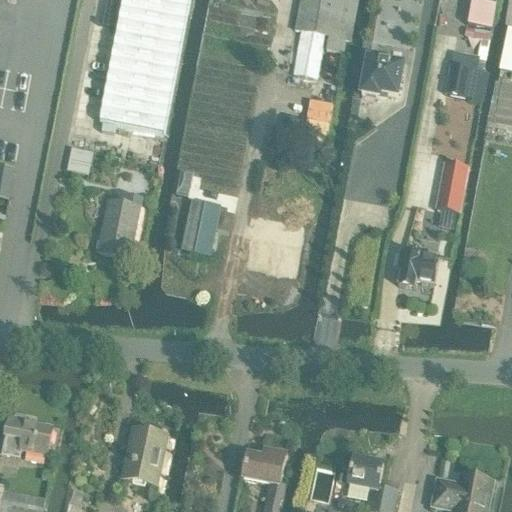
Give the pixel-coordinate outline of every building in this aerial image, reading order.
[(123,0),(100,125),(164,138),(189,0),(123,0)] [(301,35),(293,78),(318,83),(326,39),(329,40),(326,53),(342,56),(344,43),(349,44),(350,44),(358,0),(335,0),(334,5),(308,0),(301,0),(296,34),(301,35)] [(467,28),(491,33),(496,8),(472,3),(467,28)] [(511,31),(508,31),(500,74),(511,76),(511,73),(511,31)] [(445,97),(479,104),(485,77),(475,75),(477,63),(453,59),(445,97)] [(403,69),(368,62),(361,98),(379,101),(380,97),(398,100),(403,69)] [(67,174),(88,178),(93,155),(72,151),(67,174)] [(445,166),(436,215),(461,219),(470,171),(445,166)] [(2,170),(1,180),(11,182),(13,171),(2,170)] [(181,176),(179,187),(190,189),(192,178),(181,176)] [(109,205),(99,257),(129,263),(141,203),(121,198),(120,207),(109,205)] [(192,205),(182,254),(196,257),(198,248),(211,251),(220,211),(192,205)] [(252,236),(246,270),(263,273),(263,276),(277,278),(277,276),(296,279),(301,253),(306,254),(310,233),(282,228),(280,241),(252,236)] [(416,292),(416,287),(433,290),(439,260),(429,258),(428,261),(400,256),(397,275),(401,275),(398,289),(416,292)] [(2,459),(20,462),(21,454),(47,460),(53,432),(27,426),(28,421),(10,418),(2,459)] [(124,483),(156,489),(166,441),(134,435),(124,483)] [(279,490),(285,458),(265,454),(263,461),(248,459),(243,484),(269,489),(264,511),(281,511),(285,491),(279,490)] [(370,494),(367,511),(393,511),(397,495),(379,491),(383,469),(353,463),(348,490),(370,494)] [(43,473),(42,482),(52,484),(53,475),(43,473)] [(440,511),(487,511),(492,486),(460,480),(458,491),(450,490),(451,488),(438,485),(433,510),(440,511)] [(306,503),(304,511),(311,511),(313,505),(306,503)]
